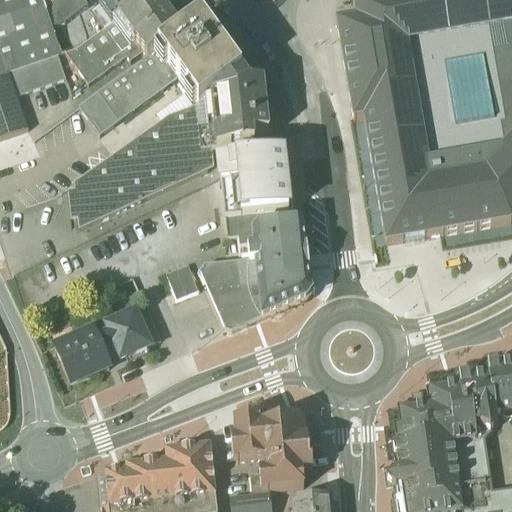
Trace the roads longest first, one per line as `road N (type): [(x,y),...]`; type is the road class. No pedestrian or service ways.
road 1 (residential): [(278,39),(299,66),(321,126),(347,316)]
road 2 (tertiary): [(43,455),(314,361)]
road 3 (residential): [(43,455),(30,374),(0,302)]
road 4 (tertiary): [(511,298),(456,326),(387,345)]
road 5 (residential): [(352,391),(361,511)]
